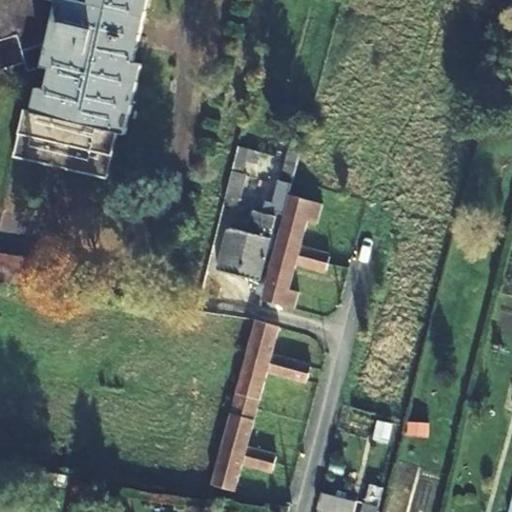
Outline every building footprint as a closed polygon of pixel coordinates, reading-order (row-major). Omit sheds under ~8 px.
[(23,110),(11,159),(57,170),(74,173),(82,175),(119,0),(0,0),(0,45),(18,42),(26,74),(42,68),(48,70),(43,90),(37,88),(30,112),(23,110)] [(119,0),(82,175),(105,180),(116,135),(125,137),(128,123),(135,93),(141,67),(133,64),(149,0),(119,0)] [(239,148),(224,205),(238,209),(246,177),(242,176),(249,151),(239,148)] [(283,220),(284,215),(296,166),(288,163),(282,185),(280,184),(273,212),(266,210),(264,215),(255,214),(251,226),(243,227),(245,233),(229,229),(218,271),(259,283),(275,219),(283,220)] [(284,215),(306,222),(307,220),(317,222),(321,206),(289,197),(284,215)] [(275,251),(328,265),(330,255),(300,248),(306,222),(284,215),(283,220),(275,251)] [(275,251),(261,303),(293,312),(298,294),(289,292),(295,266),(325,274),(328,265),(275,251)] [(0,255),(0,282),(55,291),(59,265),(0,255)] [(246,359),(311,376),(312,370),(296,366),(298,363),(272,356),(279,328),(256,322),(246,359)] [(311,376),(246,359),(234,405),(258,411),(267,375),(292,382),(293,380),(309,384),(311,376)] [(222,452),(275,466),(277,458),(247,449),(258,411),(234,405),(234,408),(222,452)] [(222,452),(213,486),(236,493),(243,468),(272,475),(275,466),(222,452)] [(321,495),(318,509),(327,511),(355,511),(358,504),(321,495)]
